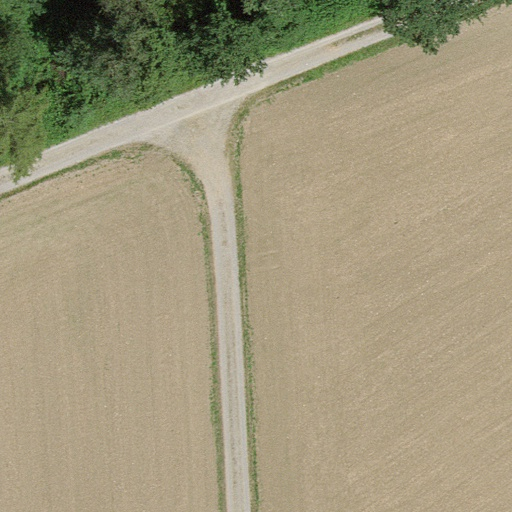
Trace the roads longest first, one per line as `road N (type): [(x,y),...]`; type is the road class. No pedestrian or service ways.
road 1 (track): [(423,0),(0,177)]
road 2 (track): [(207,90),(241,511)]
